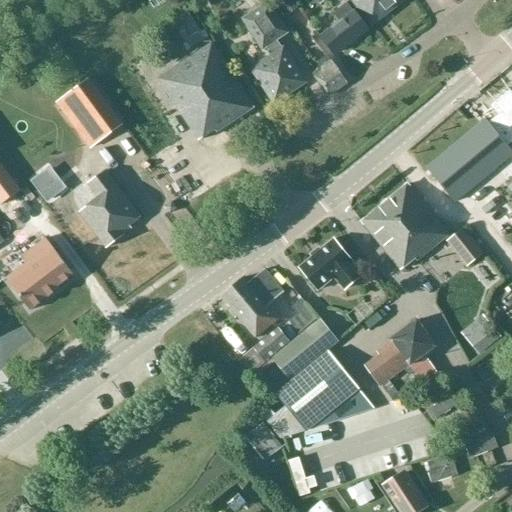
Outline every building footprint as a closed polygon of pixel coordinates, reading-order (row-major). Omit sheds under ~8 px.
[(276,0),(288,16),(298,8),(292,0),(276,0)] [(351,0),(371,25),(405,0),(351,0)] [(306,83),(278,41),(289,34),(268,1),(240,19),(263,52),(269,48),(273,55),(250,70),(274,105),(306,83)] [(212,43),(204,31),(185,4),(167,15),(185,43),(183,45),(191,58),(158,80),(197,140),(216,129),(218,132),(255,107),(212,43)] [(353,11),(353,12),(347,4),(333,14),(340,22),(320,36),(335,56),(368,30),(353,11)] [(332,61),(331,62),(327,56),(316,64),(320,69),(318,70),(312,74),(328,97),(348,83),(332,61)] [(89,80),(68,96),(101,140),(122,125),(89,80)] [(27,87),(22,107),(40,111),(45,91),(27,87)] [(511,98),(502,87),(485,102),(494,113),(493,114),(487,118),(509,148),(511,145),(511,98)] [(151,111),(137,124),(160,148),(174,135),(151,111)] [(487,118),(428,168),(456,203),(511,156),(511,151),(509,148),(487,118)] [(0,204),(1,205),(20,191),(0,164),(0,204)] [(49,169),(30,184),(45,205),(65,190),(49,169)] [(98,199),(79,213),(106,249),(124,235),(132,229),(130,226),(141,218),(105,171),(87,184),(98,199)] [(402,271),(446,234),(406,185),(361,222),(402,271)] [(170,213),(176,208),(171,201),(165,207),(170,213)] [(467,268),(482,257),(463,230),(447,242),(467,268)] [(28,262),(7,278),(29,308),(58,286),(56,284),(72,272),(47,238),(23,256),(28,262)] [(355,262),(334,238),(320,250),(318,247),(309,255),(311,257),(298,269),(318,293),(334,279),(345,292),(363,276),(353,264),(355,262)] [(270,305),(283,293),(264,271),(250,283),(264,302),(240,321),(256,339),(280,320),(270,305)] [(264,302),(250,283),(246,278),(222,299),(240,321),(264,302)] [(299,334),(319,318),(302,298),(291,308),(296,315),(288,321),(299,334)] [(343,316),(351,327),(369,313),(361,302),(343,316)] [(289,380),(319,358),(340,342),(320,319),(271,360),(289,380)] [(410,376),(415,373),(427,390),(441,380),(425,356),(436,348),(417,319),(390,339),(391,341),(376,351),(379,356),(365,365),(380,388),(382,387),(394,404),(401,399),(388,380),(405,369),(410,376)] [(467,336),(480,349),(494,334),(481,321),(467,336)] [(278,328),(253,349),(265,363),(290,341),(278,328)] [(270,410),(261,418),(281,440),(309,431),(372,410),(357,392),(328,355),(278,396),(286,406),(277,412),(270,410)] [(283,447),(263,424),(246,438),(266,461),(283,447)] [(381,486),(398,511),(420,511),(429,506),(405,470),(381,486)] [(210,511),(222,511),(234,503),(227,495),(209,510),(210,511)] [(327,511),(324,503),(305,510),(305,511),(327,511)]
